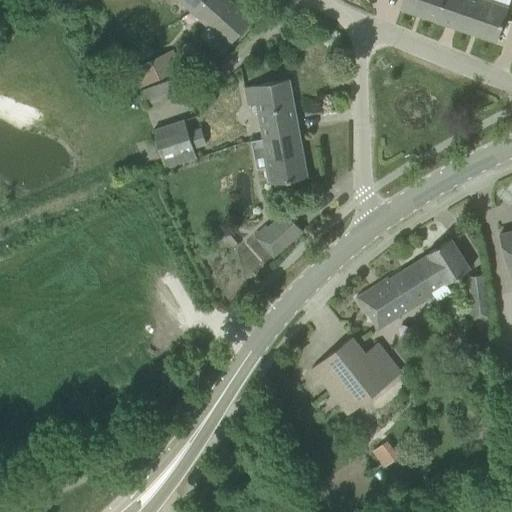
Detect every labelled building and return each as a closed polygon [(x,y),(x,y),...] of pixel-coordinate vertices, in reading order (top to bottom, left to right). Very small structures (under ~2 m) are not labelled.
[(178,0),(181,2),(208,26),(200,35),(222,54),(239,35),(252,20),(230,0),(178,0)] [(402,0),(400,9),(436,21),(496,42),(508,8),(485,0),(402,0)] [(129,69),(137,90),(181,72),(173,51),(129,69)] [(269,83),(244,87),(248,104),(256,102),(263,140),(251,142),(256,169),(265,167),(267,181),(270,181),(271,184),(274,183),(275,187),(289,184),(288,181),(307,177),(289,79),(269,83)] [(183,121),(151,131),(164,169),(194,159),(183,121)] [(254,235),(273,257),(303,231),(293,220),(275,236),(266,225),(254,235)] [(511,230),(499,234),(511,283),(511,230)] [(233,231),(227,237),(234,246),(241,240),(233,231)] [(355,298),(366,316),(371,313),(377,324),(385,319),(388,323),(420,302),(421,304),(433,296),(430,291),(445,282),(446,284),(470,269),(450,238),(427,253),(428,254),(389,279),(388,277),(355,298)] [(469,298),(467,303),(468,319),(488,317),(485,296),(469,298)] [(312,368),(347,414),(401,372),(378,343),(365,353),(352,336),(312,368)]
